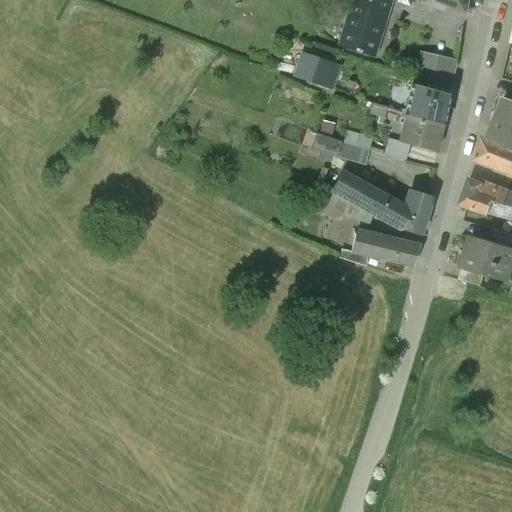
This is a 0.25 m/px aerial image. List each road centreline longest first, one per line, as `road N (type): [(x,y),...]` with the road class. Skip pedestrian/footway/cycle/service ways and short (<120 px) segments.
road 1 (residential): [(405,357),(494,0)]
road 2 (track): [(405,357),(348,511)]
